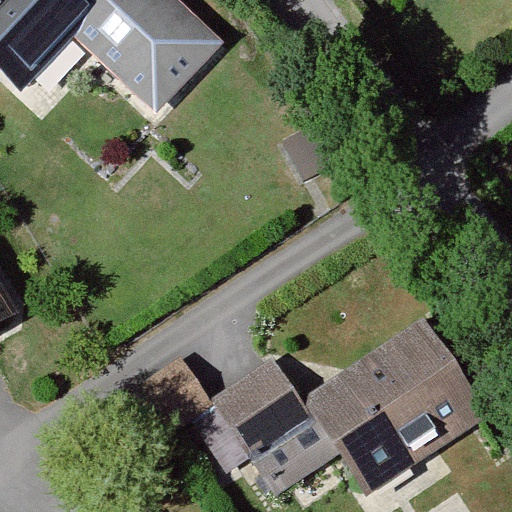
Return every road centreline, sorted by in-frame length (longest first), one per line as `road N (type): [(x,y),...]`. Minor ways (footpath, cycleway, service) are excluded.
road 1 (residential): [(433,172),(57,411),(0,470)]
road 2 (residential): [(433,172),(305,0)]
road 3 (residential): [(511,277),(433,172)]
